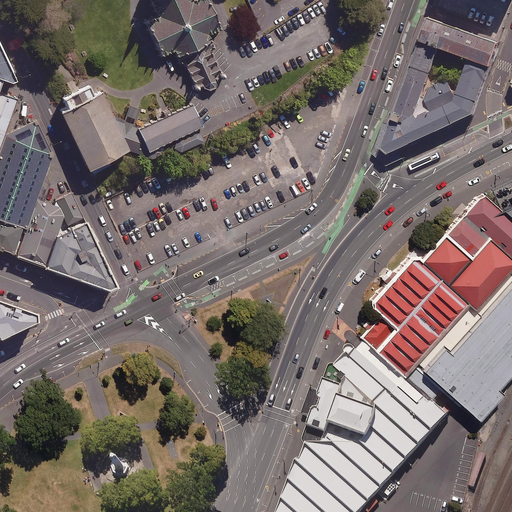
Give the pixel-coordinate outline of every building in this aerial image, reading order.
[(149,0),(157,16),(144,22),(160,56),(173,50),(179,62),(182,61),(195,88),(221,76),(209,49),(213,47),(207,35),(220,29),(206,0),(149,0)] [(231,23),(220,0),(209,0),(222,27),(231,23)] [(511,0),(434,0),(428,16),(498,42),(511,5),(511,0)] [(498,42),(428,16),(384,146),(391,154),(473,115),(498,42)] [(0,43),(0,73),(11,79),(15,75),(0,43)] [(0,162),(11,134),(25,97),(0,87),(0,162)] [(103,87),(61,108),(89,167),(132,146),(103,87)] [(189,103),(136,129),(148,151),(200,125),(189,103)] [(54,151),(11,134),(0,162),(0,246),(16,252),(38,194),(54,151)] [(359,511),(447,413),(430,397),(440,384),(474,415),(499,389),(494,385),(511,365),(511,354),(506,350),(511,343),(511,178),(508,180),(511,188),(511,199),(499,206),(482,191),(474,195),(443,229),(440,226),(417,253),(414,250),(405,250),(372,288),(366,295),(366,303),(371,308),(359,322),(363,325),(344,347),(343,348),(343,350),(343,352),(344,354),(334,365),(332,364),(331,364),(329,365),(328,366),(327,367),(301,440),(301,442),(302,444),(303,445),(298,459),(296,459),(294,460),(293,461),(275,511),(359,511)] [(38,194),(16,252),(47,264),(59,232),(59,230),(69,205),(38,194)] [(59,232),(47,264),(66,271),(107,287),(115,284),(85,219),(70,226),(65,228),(59,232)] [(30,314),(0,303),(0,337),(31,323),(30,314)] [(488,451),(482,449),(469,485),(475,488),(488,451)]
